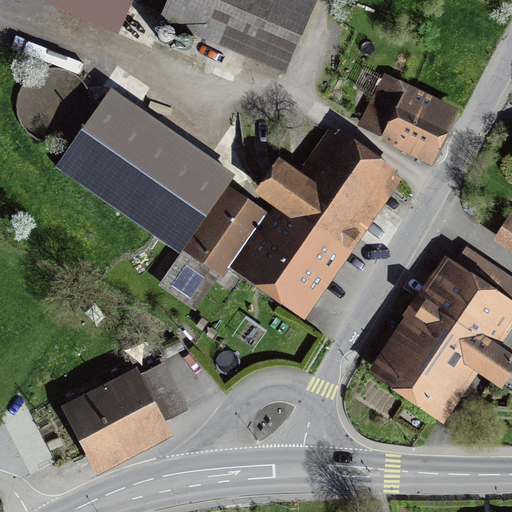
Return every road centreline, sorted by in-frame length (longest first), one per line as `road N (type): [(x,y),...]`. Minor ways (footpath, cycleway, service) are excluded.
road 1 (unclassified): [(301,469),(322,387),(511,53)]
road 2 (secondary): [(301,469),(161,483),(74,511)]
road 3 (secondary): [(511,473),(301,469)]
